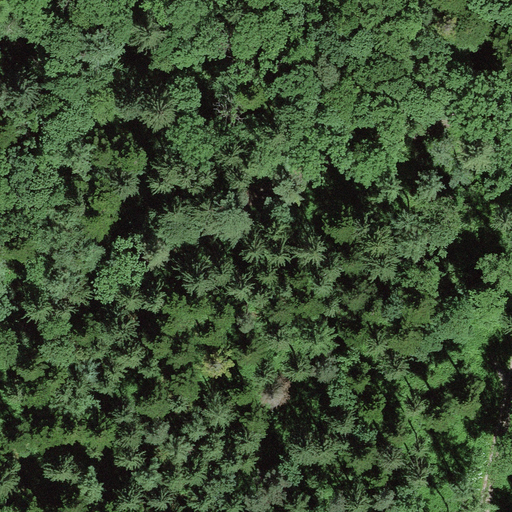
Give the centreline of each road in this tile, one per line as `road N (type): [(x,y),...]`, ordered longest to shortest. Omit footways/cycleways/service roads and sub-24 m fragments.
road 1 (track): [(0,353),(166,239),(312,170),(511,91)]
road 2 (track): [(511,393),(483,511)]
